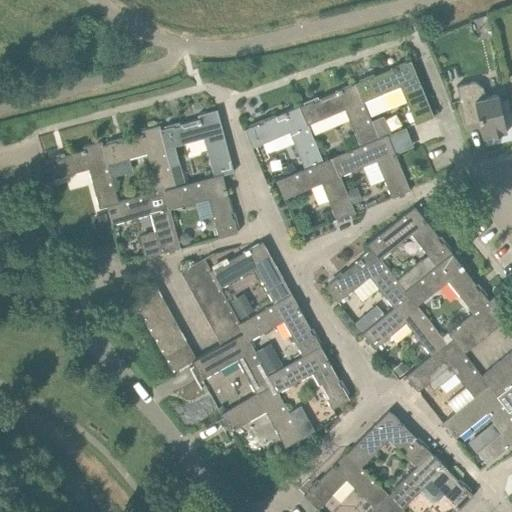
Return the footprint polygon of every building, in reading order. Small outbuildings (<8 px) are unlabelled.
[(354,84),(362,102),(399,87),(415,124),(434,117),(410,61),(396,66),(392,68),(374,76),(374,77),(369,80),(368,78),(355,83),(354,84)] [(485,98),(483,87),(474,82),(457,87),(459,99),(465,126),(479,122),(483,138),(507,133),(498,95),(485,98)] [(370,121),(362,102),(354,84),(341,89),(337,91),(318,99),(319,100),(313,103),(312,101),(299,106),(299,107),(307,125),(344,110),(359,146),(377,139),(370,121)] [(322,162),(307,125),(299,107),(286,112),(282,114),(264,121),(264,123),(258,125),(258,124),(244,129),(252,148),(288,133),(303,170),(322,162)] [(204,138),(214,176),(214,177),(222,175),(234,172),(217,110),(198,115),(199,118),(195,120),(180,124),(180,126),(174,127),(173,126),(161,129),(170,165),(178,163),(174,146),(204,138)] [(377,139),(387,135),(389,134),(382,116),(370,121),(377,139)] [(157,192),(165,190),(176,187),(170,165),(161,129),(160,125),(140,130),(141,134),(138,135),(122,140),(122,141),(116,143),(115,142),(103,145),(111,176),(130,171),(128,158),(146,154),(157,192)] [(332,157),(340,176),(376,161),(392,198),(399,195),(398,194),(404,191),(405,193),(410,191),(396,154),(391,145),(387,135),(377,139),(359,146),(332,157)] [(106,206),(118,202),(111,176),(103,145),(102,141),(82,146),(83,150),(80,151),(64,155),(65,157),(59,158),(58,157),(44,161),(49,180),(89,169),(99,208),(106,206)] [(332,157),(322,162),(303,170),(276,181),(284,199),(321,183),(337,221),(344,218),(343,217),(349,214),(350,216),(355,213),(340,176),(332,157)] [(291,164),(281,168),(285,176),(295,172),(291,164)] [(165,190),(170,209),(208,199),(218,238),(238,233),(234,218),(232,219),(231,213),(232,212),(227,193),(226,189),(222,175),(214,177),(214,176),(176,187),(165,190)] [(358,186),(347,191),(352,204),(364,199),(358,186)] [(157,192),(118,202),(106,206),(111,225),(151,214),(155,232),(144,235),(141,240),(145,258),(168,251),(168,250),(174,248),(175,250),(180,248),(170,209),(165,190),(157,192)] [(404,291),(452,253),(443,242),(442,243),(438,238),(439,237),(427,222),(424,219),(415,206),(367,244),(372,250),(379,259),(411,234),(427,255),(396,280),(404,291)] [(106,218),(93,221),(95,231),(108,228),(106,218)] [(188,242),(189,237),(185,233),(180,234),(178,240),(182,244),(188,242)] [(222,264),(210,271),(215,280),(220,288),(254,269),(273,303),(291,294),(262,242),(248,249),(245,251),(228,261),(228,262),(223,265),(222,264)] [(408,297),(404,291),(396,280),(379,259),(372,250),(360,259),(357,262),(341,274),(342,275),(337,279),(336,278),(325,287),(337,302),(352,291),(361,302),(378,288),(394,308),(408,297)] [(476,311),(486,303),(489,301),(480,289),(479,290),(475,286),(476,285),(464,268),(461,265),(452,253),(404,291),(408,297),(416,306),(448,281),(473,313),(476,311)] [(180,272),(187,284),(210,271),(204,259),(180,272)] [(215,280),(210,271),(187,284),(192,293),(215,280)] [(220,288),(215,280),(192,293),(198,304),(220,291),(219,288),(220,288)] [(138,309),(162,296),(156,286),(132,298),(137,307),(138,309)] [(220,291),(198,304),(204,314),(226,302),(220,291)] [(253,311),(244,293),(230,301),(240,319),(253,311)] [(291,294),(273,303),(238,323),(243,333),(248,340),(283,321),(303,356),(320,347),(314,334),(312,335),(309,330),(311,329),(291,294)] [(144,320),(167,307),(162,296),(138,309),(144,320)] [(495,296),(489,301),(486,303),(502,324),(511,316),(495,296)] [(441,338),(416,306),(408,297),(394,308),(362,333),(366,338),(367,337),(371,342),(370,343),(374,349),(406,324),(431,355),(445,344),(441,338)] [(226,302),(204,314),(210,325),(232,312),(226,302)] [(502,324),(486,303),(476,311),(492,331),(502,324)] [(150,330),(173,317),(167,307),(144,320),(150,330)] [(492,331),(476,311),(473,313),(467,318),(483,338),(492,331)] [(232,312),(210,325),(215,335),(238,323),(232,312)] [(366,312),(354,322),(362,332),(374,322),(366,312)] [(156,341),(179,328),(173,317),(150,330),(156,341)] [(483,338),(467,318),(457,325),(473,346),(483,338)] [(215,335),(221,345),(221,346),(243,333),(238,323),(215,335)] [(473,346),(457,325),(448,333),(452,338),(464,353),(473,346)] [(161,351),(185,338),(179,328),(156,341),(161,351)] [(221,345),(197,359),(192,362),(194,367),(196,366),(199,372),(198,372),(201,379),(237,360),(256,394),(256,395),(273,385),(268,376),(267,376),(248,340),(243,333),(221,346),(221,345)] [(452,338),(448,333),(441,338),(445,344),(452,338)] [(167,362),(191,349),(185,338),(161,351),(167,362)] [(452,338),(445,344),(431,355),(405,375),(409,380),(410,379),(414,384),(413,385),(418,391),(427,384),(432,391),(454,373),(466,388),(448,401),(456,412),(474,398),(489,386),(481,375),(464,353),(452,338)] [(277,393),(278,392),(312,373),(332,409),(349,399),(342,386),(341,387),(338,381),(339,381),(330,363),(327,360),(320,347),(303,356),(268,376),(273,385),(277,393)] [(197,359),(191,349),(167,362),(173,372),(192,362),(197,359)] [(511,355),(510,353),(500,360),(511,375),(511,355)] [(277,354),(261,362),(267,374),(283,365),(277,354)] [(511,384),(511,375),(500,360),(491,368),(507,389),(511,384)] [(408,370),(401,361),(392,369),(398,377),(408,370)] [(481,375),(489,386),(497,396),(507,389),(491,368),(481,375)] [(497,396),(510,411),(511,409),(511,384),(507,389),(497,396)] [(256,395),(256,394),(220,414),(223,419),(225,418),(228,424),(226,424),(230,431),(265,412),(285,447),(303,437),(278,392),(277,393),(273,385),(256,395)] [(501,433),(489,443),(477,452),(487,464),(511,445),(511,414),(510,411),(497,396),(489,386),(474,398),(456,412),(442,423),(446,427),(447,426),(451,431),(450,432),(455,438),(486,414),(501,433)] [(416,466),(430,452),(421,443),(420,444),(415,440),(416,438),(403,424),(399,421),(388,410),(346,453),(360,467),(388,439),(416,466)] [(307,418),(296,424),(303,437),(314,430),(307,418)] [(430,452),(416,466),(388,496),(403,510),(431,481),(459,509),(473,495),(463,485),(462,486),(457,482),(459,480),(445,466),(442,464),(430,452)] [(379,504),(388,496),(360,467),(346,453),(335,463),(332,466),(318,480),(319,481),(315,486),(314,485),(303,495),(318,509),(346,481),(375,509),(379,504)] [(404,511),(403,510),(388,496),(379,504),(387,511),(404,511)]
